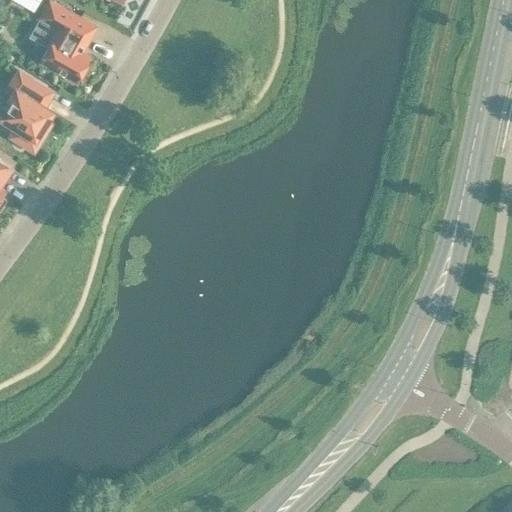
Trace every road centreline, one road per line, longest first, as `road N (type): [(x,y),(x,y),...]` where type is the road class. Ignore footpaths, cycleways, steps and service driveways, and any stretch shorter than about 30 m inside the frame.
road 1 (residential): [(0,255),(163,0)]
road 2 (secondary): [(443,276),(501,0)]
road 3 (secondary): [(324,467),(368,439),(410,378)]
road 4 (secondary): [(390,364),(324,467)]
